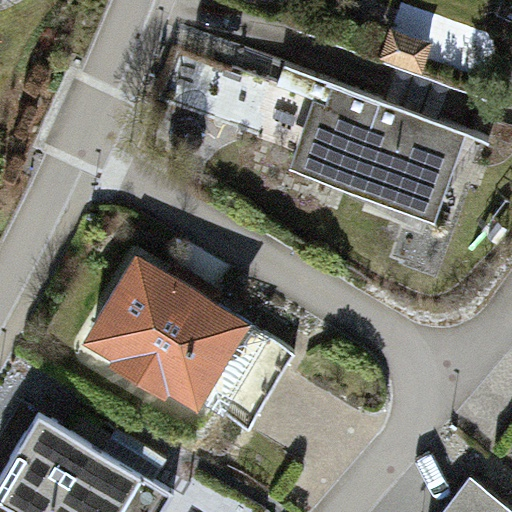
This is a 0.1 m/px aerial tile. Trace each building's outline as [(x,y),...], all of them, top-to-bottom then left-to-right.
[(433,42),(395,28),(387,50),(425,64),(433,42)] [(447,157),(459,121),(288,61),(280,83),(329,100),(309,157),(431,200),(447,157)] [(300,350),(143,257),(97,334),(125,351),(123,355),(132,368),(153,379),(168,382),(170,378),(253,428),(300,350)] [(77,430),(42,409),(0,479),(0,511),(166,511),(179,491),(107,448),(116,433),(86,415),(77,430)] [(511,511),(511,502),(475,473),(444,511),(511,511)]
